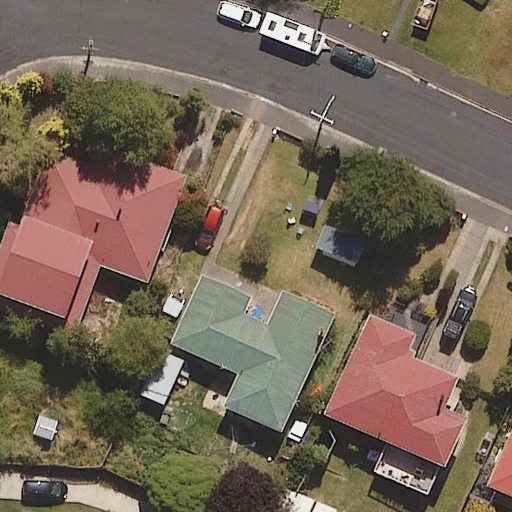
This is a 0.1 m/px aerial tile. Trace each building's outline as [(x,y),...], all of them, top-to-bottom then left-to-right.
[(149,285),(186,182),(55,134),(0,285),(0,298),(69,323),(90,264),(149,285)] [(251,301),(204,279),(173,345),(241,377),(226,409),(283,435),(336,319),(285,295),(270,328),(244,316),(251,301)] [(382,462),(422,481),(430,463),(447,471),(468,424),(445,413),(459,383),(411,361),(421,340),(371,318),(327,417),(389,445),(382,462)] [(164,408),(173,389),(185,395),(192,380),(179,374),(187,357),(162,345),(139,396),(164,408)] [(511,427),(483,492),(511,504),(511,427)] [(335,511),(336,511),(283,491),(274,511),(335,511)]
